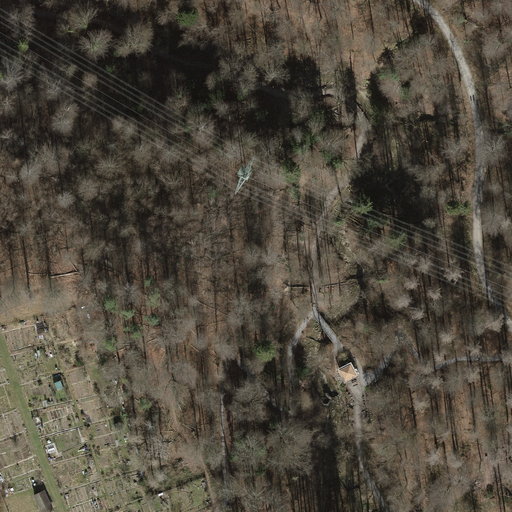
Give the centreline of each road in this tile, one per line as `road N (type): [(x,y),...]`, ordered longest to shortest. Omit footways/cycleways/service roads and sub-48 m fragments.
road 1 (track): [(419,0),(456,45),(471,85),(481,142),(481,273),(511,325)]
road 2 (track): [(0,338),(61,511)]
